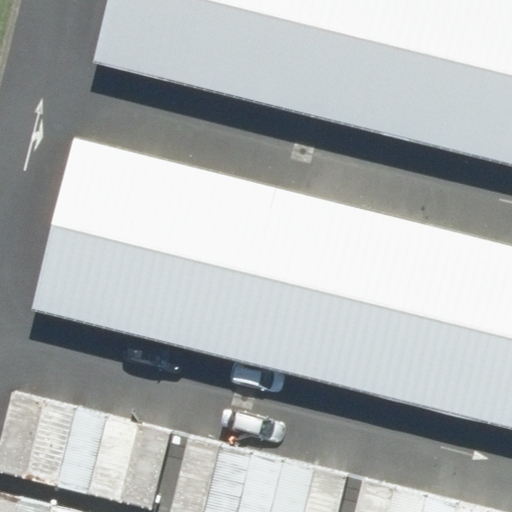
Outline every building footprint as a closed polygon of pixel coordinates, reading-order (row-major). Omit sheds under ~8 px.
[(511,0),(69,0),(63,31),(511,132),(511,0)] [(511,194),(37,87),(0,247),(0,298),(511,414),(511,194)] [(181,424),(18,385),(0,461),(0,463),(163,502),(181,424)] [(346,511),(358,468),(194,427),(174,505),(200,511),(346,511)] [(511,511),(511,505),(370,470),(359,511),(511,511)] [(125,511),(0,482),(0,511),(125,511)]
